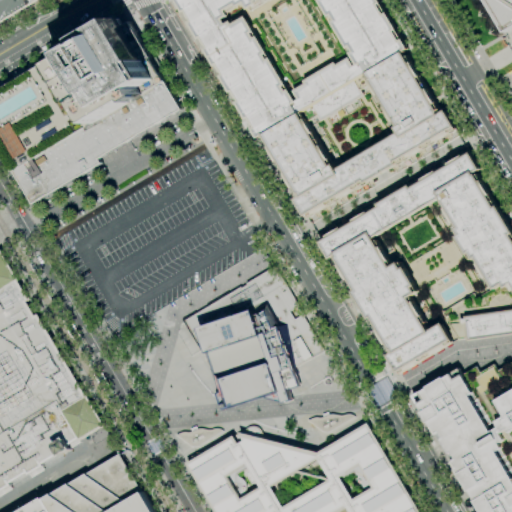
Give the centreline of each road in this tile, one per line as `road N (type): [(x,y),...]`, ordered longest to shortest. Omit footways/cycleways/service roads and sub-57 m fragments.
road 1 (tertiary): [(444,511),(182,68)]
road 2 (residential): [(0,182),(154,443)]
road 3 (residential): [(28,230),(211,118)]
road 4 (tertiary): [(414,0),(511,162)]
